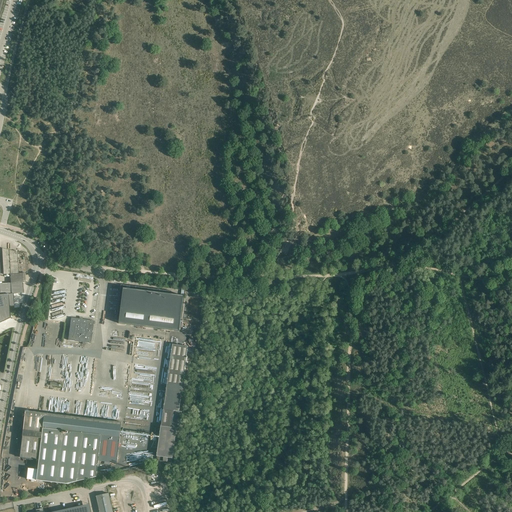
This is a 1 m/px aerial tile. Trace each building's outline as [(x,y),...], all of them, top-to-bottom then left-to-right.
[(0,248),(0,258),(9,258),(9,250),(2,249),(0,248)] [(13,251),(9,250),(9,258),(10,274),(18,274),(18,273),(17,252),(13,251)] [(0,258),(0,274),(10,274),(9,258),(0,258)] [(18,274),(10,274),(10,283),(11,283),(25,282),(25,281),(24,274),(24,273),(18,273),(18,274)] [(10,283),(0,284),(1,294),(11,293),(11,283),(10,283)] [(22,293),(21,283),(11,283),(11,293),(12,293),(22,293)] [(148,289),(148,291),(121,288),(118,312),(120,313),(119,324),(179,332),(184,296),(170,294),(170,292),(148,289)] [(0,306),(8,306),(13,305),(12,293),(11,293),(0,294),(0,306)] [(0,306),(0,322),(9,318),(8,306),(0,306)] [(68,340),(90,343),(94,321),(71,318),(68,340)] [(179,411),(188,346),(172,344),(172,350),(171,350),(171,353),(168,353),(167,359),(170,359),(169,368),(166,367),(165,374),(168,374),(167,379),(168,379),(161,426),(159,439),(157,457),(156,461),(172,463),(172,459),(173,459),(177,429),(177,427),(179,427),(180,415),(179,415),(179,411)] [(117,463),(122,422),(25,411),(25,412),(26,412),(24,426),(20,426),(17,453),(21,454),(21,458),(39,460),(38,470),(28,468),(27,480),(37,481),(37,480),(66,484),(97,477),(98,461),(117,463)] [(109,493),(96,496),(100,511),(113,511),(109,493)]
